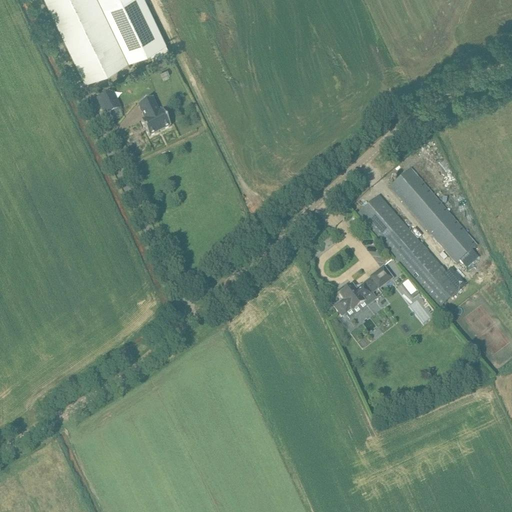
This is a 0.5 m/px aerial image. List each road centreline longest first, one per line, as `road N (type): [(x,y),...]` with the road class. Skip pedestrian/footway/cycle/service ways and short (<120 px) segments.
road 1 (unclassified): [(0,453),(124,378),(401,125),(511,62)]
road 2 (unknown): [(190,320),(40,0)]
road 3 (unknown): [(154,0),(236,169),(284,232)]
